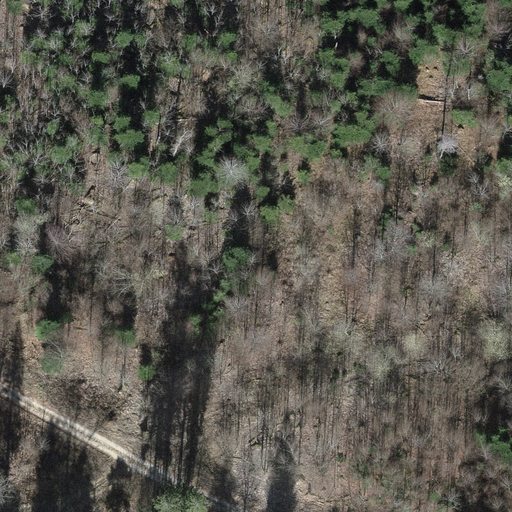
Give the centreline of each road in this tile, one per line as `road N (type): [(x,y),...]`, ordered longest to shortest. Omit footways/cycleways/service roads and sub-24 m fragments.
road 1 (track): [(152,469),(339,385),(511,328)]
road 2 (track): [(0,380),(233,511)]
